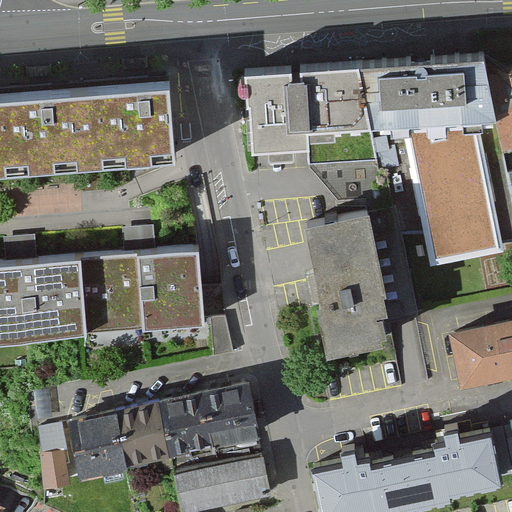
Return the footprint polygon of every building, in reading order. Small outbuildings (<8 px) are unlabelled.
[(492,32),(366,44),(381,192),(388,235),(402,233),(426,231),(429,250),(511,239),(511,197),(508,162),(504,136),(495,56),(492,32)] [(310,131),(315,179),(361,194),(381,192),(366,44),(251,55),(259,136),(310,131)] [(511,53),(495,56),(504,136),(511,135),(511,53)] [(166,80),(67,89),(74,165),(173,157),(166,80)] [(67,89),(0,94),(0,171),(74,165),(67,89)] [(388,235),(381,192),(361,194),(302,205),(325,340),(385,330),(383,321),(416,315),(402,233),(388,235)] [(199,246),(79,256),(85,330),(205,321),(199,246)] [(79,256),(0,261),(0,337),(85,330),(79,256)] [(511,308),(450,321),(461,374),(511,363),(511,308)] [(251,381),(209,389),(217,431),(259,424),(251,381)] [(209,389),(164,397),(172,440),(217,431),(209,389)] [(164,397),(119,406),(127,448),(172,440),(164,397)] [(119,406),(78,413),(86,456),(127,448),(119,406)] [(511,467),(511,427),(490,431),(488,419),(434,427),(436,438),(402,443),(408,484),(511,467)] [(68,423),(44,424),(47,474),(71,472),(68,423)] [(270,483),(259,424),(217,431),(228,491),(270,483)] [(217,431),(172,440),(183,499),(228,491),(217,431)] [(408,484),(402,443),(368,448),(367,439),(315,447),(322,497),(408,484)]
